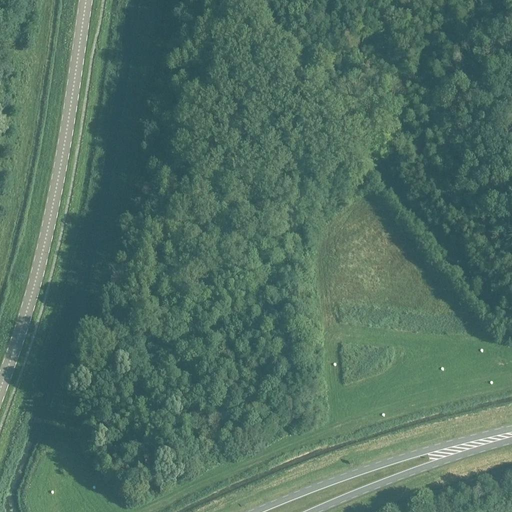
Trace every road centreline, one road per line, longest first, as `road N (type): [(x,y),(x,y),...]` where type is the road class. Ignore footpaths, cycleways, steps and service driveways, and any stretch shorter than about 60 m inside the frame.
road 1 (secondary): [(0,390),(37,269),(80,0)]
road 2 (primary): [(466,445),(421,453),(258,511)]
road 3 (primary): [(312,511),(466,445)]
